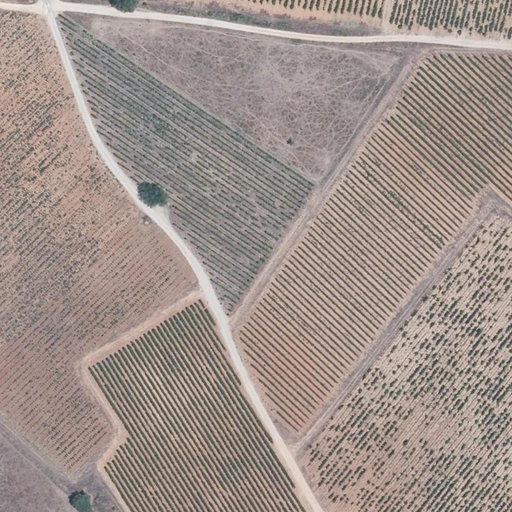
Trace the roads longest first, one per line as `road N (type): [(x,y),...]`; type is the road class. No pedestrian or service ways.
road 1 (track): [(46,4),(100,146),(194,268),(318,511)]
road 2 (track): [(46,4),(314,36),(511,46)]
